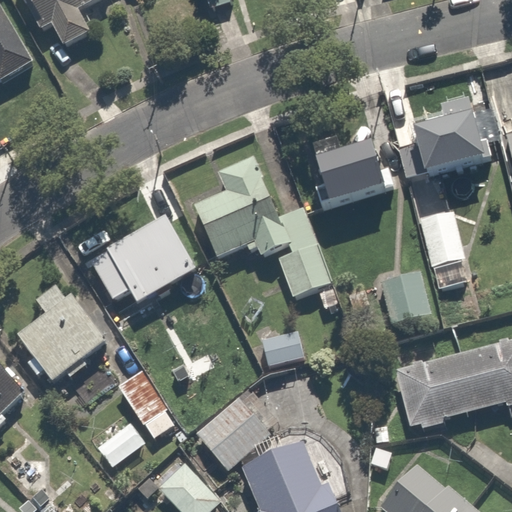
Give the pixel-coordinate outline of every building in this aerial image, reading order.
[(25,0),(47,37),(61,61),(100,39),(86,14),(110,0),(25,0)] [(230,0),(206,0),(211,11),(232,3),(230,0)] [(31,69),(0,7),(0,78),(2,83),(31,69)] [(511,89),(490,95),(502,143),(511,185),(511,89)] [(442,116),(448,132),(422,141),(436,184),(494,164),(485,136),(474,105),(442,116)] [(381,150),(321,170),(336,216),(397,196),(381,150)] [(332,294),(310,216),(274,226),(257,167),(225,176),(232,200),(200,209),(215,263),(275,246),(292,305),(332,294)] [(453,214),(420,225),(438,275),(471,263),(453,214)] [(95,269),(117,308),(132,300),(142,319),(214,279),(182,220),(95,269)] [(418,277),(378,289),(393,336),(433,324),(418,277)] [(41,311),(50,323),(22,344),(55,391),(72,380),(84,397),(112,376),(96,355),(114,341),(83,299),(71,308),(62,295),(41,311)] [(304,334),(262,343),(269,375),(311,366),(304,334)] [(511,349),(395,380),(409,434),(511,407),(511,349)] [(0,418),(23,394),(0,372),(0,418)] [(138,376),(117,392),(154,442),(176,426),(138,376)] [(279,423),(246,392),(198,441),(231,472),(279,423)] [(318,504),(298,449),(246,467),(261,511),(334,511),(331,500),(318,504)] [(192,466),(157,494),(171,511),(214,511),(224,505),(192,466)] [(462,511),(421,474),(385,511),(462,511)]
